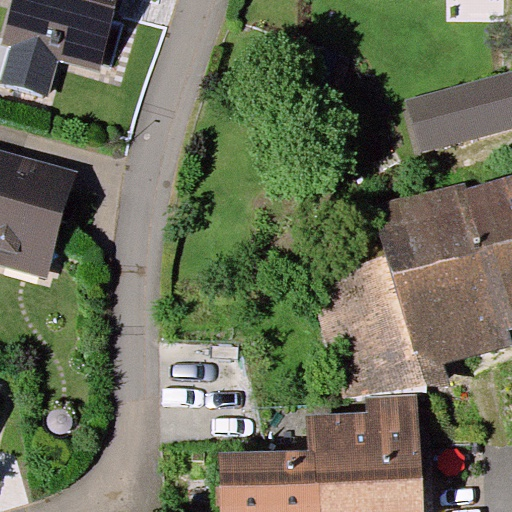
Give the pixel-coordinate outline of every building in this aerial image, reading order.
[(127,0),(8,0),(0,32),(0,66),(103,93),(127,0)] [(82,182),(0,158),(0,273),(51,288),(82,182)] [(511,184),(372,223),(413,372),(511,344),(511,184)] [(365,413),(305,415),(306,450),(317,450),(319,511),(424,511),(421,394),(364,396),(365,413)] [(219,452),(221,511),(319,511),(317,450),(306,450),(219,452)]
